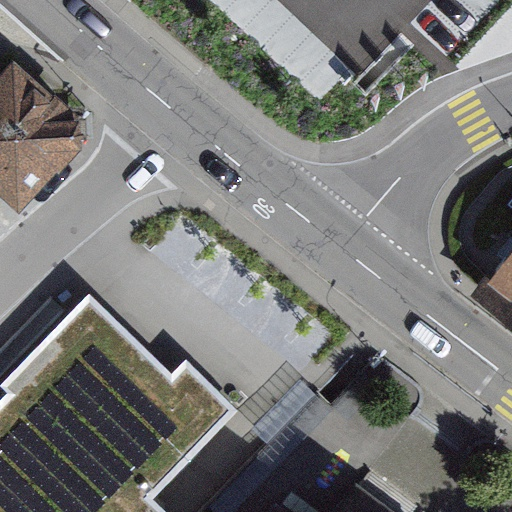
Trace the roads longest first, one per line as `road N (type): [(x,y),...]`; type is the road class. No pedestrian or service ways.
road 1 (residential): [(179,119),(0,290)]
road 2 (residential): [(344,249),(399,184),(483,123),(511,112)]
road 3 (secondary): [(179,119),(344,249)]
road 4 (secondary): [(511,374),(344,249)]
road 5 (secondary): [(179,119),(46,0)]
